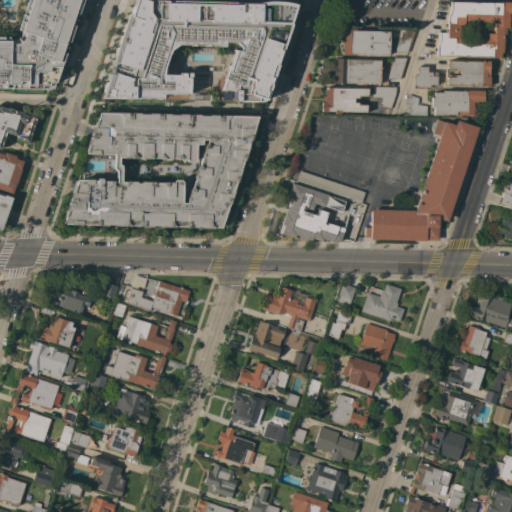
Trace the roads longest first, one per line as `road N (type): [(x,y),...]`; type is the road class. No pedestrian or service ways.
road 1 (residential): [(322,0),(153,511)]
road 2 (tertiary): [(511,266),(0,257)]
road 3 (residential): [(511,90),(370,511)]
road 4 (residential): [(112,0),(0,341)]
